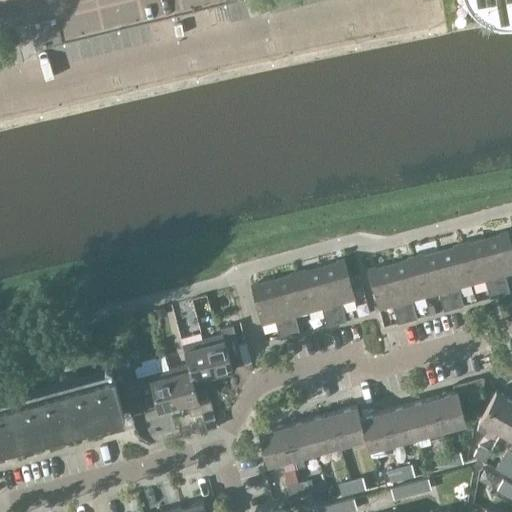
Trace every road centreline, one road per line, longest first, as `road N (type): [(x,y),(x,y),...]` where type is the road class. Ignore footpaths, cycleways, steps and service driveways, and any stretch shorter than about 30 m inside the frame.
road 1 (residential): [(219,446),(255,383),(349,358),(370,369),(485,338)]
road 2 (residential): [(219,446),(0,506)]
